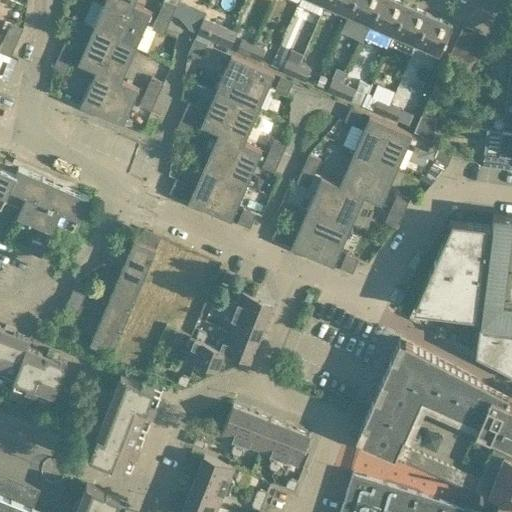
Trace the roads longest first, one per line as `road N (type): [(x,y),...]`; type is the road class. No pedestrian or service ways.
road 1 (residential): [(0,304),(23,311),(59,282),(125,189),(35,145)]
road 2 (unclassified): [(354,301),(444,194),(511,195)]
road 3 (residential): [(354,301),(511,383)]
road 4 (residential): [(254,384),(190,392),(167,409),(139,488)]
road 5 (residential): [(303,511),(327,435),(309,410),(254,384)]
road 6 (residential): [(299,100),(290,157),(250,250)]
road 7 (residential): [(35,145),(28,108),(43,0)]
road 8 (residential): [(139,488),(80,469),(40,481),(0,466)]
